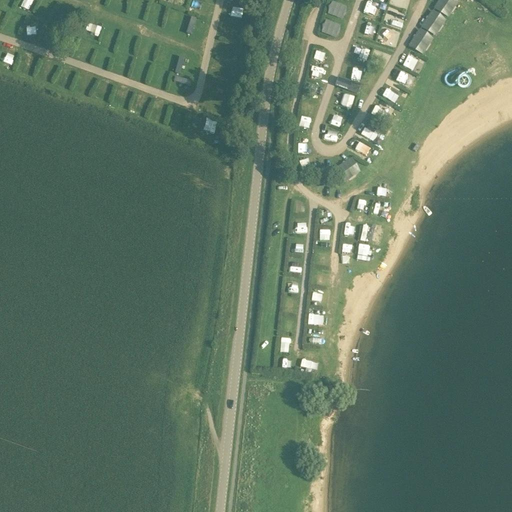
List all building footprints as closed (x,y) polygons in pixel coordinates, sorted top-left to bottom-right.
[(29,0),(20,0),(17,6),(26,10),(30,0),(29,0)] [(326,13),(343,18),(347,5),(329,0),(326,13)] [(381,14),(384,4),(369,0),(368,0),(365,10),(381,14)] [(440,17),(449,6),(441,0),(439,0),(432,10),(440,17)] [(227,2),(226,12),(248,14),(250,5),(227,2)] [(39,3),(37,14),(45,16),(47,5),(39,3)] [(56,8),(52,18),(61,22),(65,12),(56,8)] [(153,8),(151,16),(161,18),(162,9),(153,8)] [(383,23),(399,26),(402,14),(386,11),(383,23)] [(12,13),(8,24),(18,28),(22,17),(12,13)] [(325,18),(320,31),(336,37),(341,25),(325,18)] [(31,19),(25,30),(35,35),(41,24),(31,19)] [(224,20),(222,28),(243,34),(245,26),(224,20)] [(43,35),(52,40),(58,28),(48,23),(43,35)] [(361,25),(359,36),(373,38),(375,28),(361,25)] [(434,35),(437,31),(431,26),(428,31),(434,35)] [(393,45),(396,33),(380,28),(377,40),(393,45)] [(418,33),(410,46),(422,52),(429,39),(418,33)] [(239,54),(241,44),(218,39),(216,48),(239,54)] [(356,43),(354,53),(365,56),(368,47),(356,43)] [(9,45),(2,66),(10,69),(17,48),(9,45)] [(492,46),(483,50),(492,72),(501,68),(492,46)] [(380,64),(383,52),(372,50),(369,62),(380,64)] [(21,73),(29,76),(38,55),(29,52),(21,73)] [(326,54),(314,52),(313,63),(325,64),(326,54)] [(413,68),(416,58),(401,53),(398,64),(413,68)] [(49,82),(56,62),(47,59),(40,79),(49,82)] [(214,59),(212,67),(234,72),(236,64),(214,59)] [(362,76),(365,67),(354,64),(351,73),(362,76)] [(65,65),(60,87),(69,89),(74,68),(65,65)] [(393,65),(386,77),(396,83),(403,70),(393,65)] [(405,69),(397,83),(404,88),(413,74),(405,69)] [(79,93),(87,95),(91,74),(83,72),(79,93)] [(493,75),(486,77),(488,84),(495,81),(493,75)] [(96,99),(105,102),(113,81),(105,78),(96,99)] [(210,78),(208,86),(228,92),(231,83),(210,78)] [(389,100),(394,86),(382,81),(377,95),(389,100)] [(118,108),(126,110),(131,87),(123,86),(118,108)] [(134,112),(143,115),(151,95),(142,92),(134,112)] [(161,122),(169,101),(161,98),(153,119),(161,122)] [(204,107),(224,112),(226,103),(206,98),(204,107)] [(340,98),(338,107),(349,110),(351,101),(340,98)] [(368,113),(378,118),(384,107),(374,102),(368,113)] [(201,117),(199,126),(220,131),(223,123),(201,117)] [(364,124),(359,134),(373,141),(378,131),(364,124)] [(324,125),(322,135),(335,138),(337,128),(324,125)] [(354,140),(350,149),(365,155),(369,145),(364,143),(363,144),(354,140)] [(302,234),(303,223),(292,221),(290,232),(302,234)] [(365,240),(369,225),(363,224),(359,239),(365,240)] [(375,242),(385,243),(385,232),(376,231),(375,242)] [(290,235),(289,250),(300,250),(300,235),(290,235)] [(342,242),(341,257),(352,257),(352,242),(342,242)] [(357,245),(355,255),(370,259),(372,249),(357,245)]
